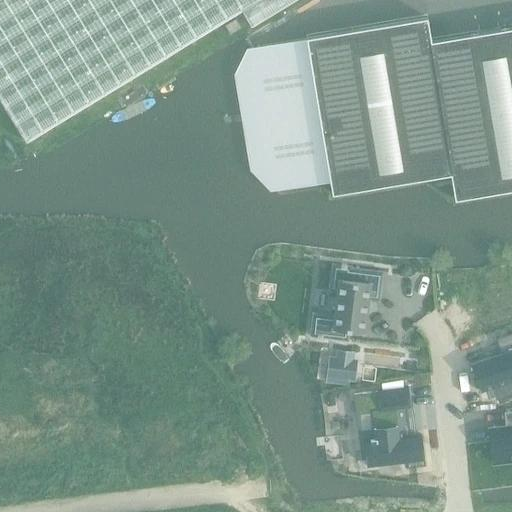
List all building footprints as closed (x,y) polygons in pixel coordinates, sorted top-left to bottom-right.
[(0,0),(0,98),(27,143),(242,12),(251,27),(295,0),(0,0)] [(427,18),(306,38),(306,39),(326,159),(330,181),(332,195),(453,174),(458,199),(511,189),(511,28),(431,42),(427,18)] [(313,313),(310,336),(317,337),(317,338),(322,339),(322,337),(348,341),(349,331),(364,333),(368,299),(379,301),(383,272),(351,268),(351,266),(346,266),(347,264),(341,263),(341,265),(332,264),(329,291),(338,292),(335,316),(313,313)] [(475,321),(474,320),(500,311),(505,326),(511,324),(511,285),(509,276),(508,276),(508,278),(496,282),(494,276),(475,283),(477,288),(465,292),(465,291),(464,291),(474,322),(475,321)] [(471,363),(480,392),(511,381),(511,333),(496,339),(501,353),(471,363)] [(353,359),(354,352),(336,349),(336,357),(329,356),(325,383),(348,385),(349,380),(355,381),(357,359),(353,359)] [(366,464),(366,466),(422,459),(420,437),(422,437),(422,435),(416,435),(416,434),(410,435),(407,408),(411,408),(408,387),(377,391),(375,391),(375,393),(379,393),(381,409),(372,410),(374,430),(373,430),(374,438),(369,439),(370,441),(366,442),(368,463),(366,464)] [(325,394),(326,406),(335,405),(334,394),(325,394)] [(507,427),(489,429),(493,463),(511,460),(511,412),(505,413),(507,427)]
